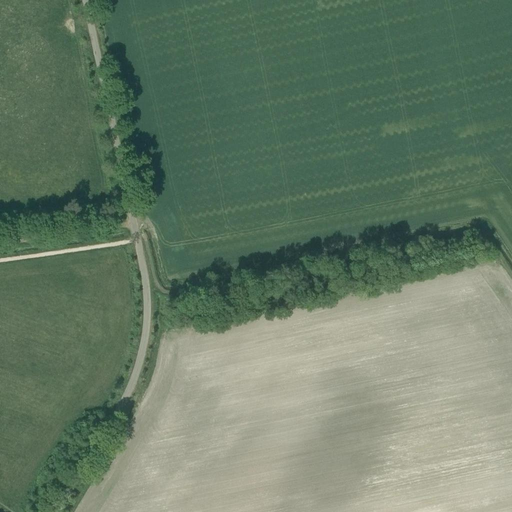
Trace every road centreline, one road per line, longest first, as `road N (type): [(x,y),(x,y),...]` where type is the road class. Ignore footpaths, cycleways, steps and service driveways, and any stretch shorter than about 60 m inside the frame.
road 1 (unclassified): [(51,511),(138,361),(148,301),(91,0)]
road 2 (track): [(136,219),(0,240)]
